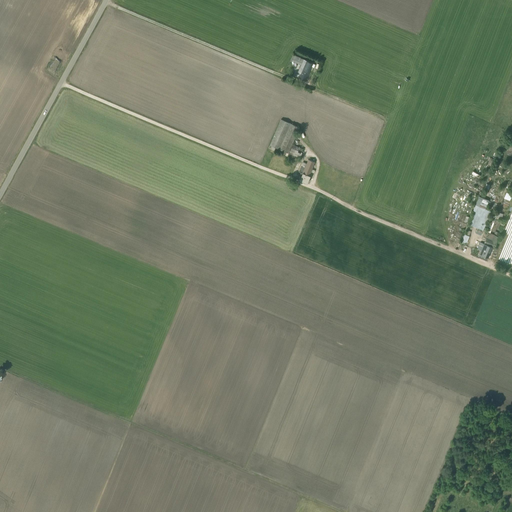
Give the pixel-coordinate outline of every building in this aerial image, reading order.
[(313,63),(293,54),(291,60),(300,65),(297,72),(300,74),(298,77),(305,80),(313,63)] [(281,119),(269,146),(299,159),(303,149),(293,144),(297,135),(300,127),(281,119)] [(309,176),(315,161),(308,159),(306,164),(302,163),(298,172),(299,172),(296,179),(307,183),(310,176),(309,176)] [(485,198),(479,196),(477,202),(482,204),(485,198)] [(507,209),(511,200),(506,198),(502,207),(507,209)] [(483,230),(491,211),(485,209),(484,211),(476,208),(470,224),(483,230)] [(503,214),(497,211),(495,217),(500,220),(503,214)] [(495,248),(499,237),(496,236),(498,232),(495,231),(493,235),(489,233),(479,254),(488,258),(493,247),(495,248)]
